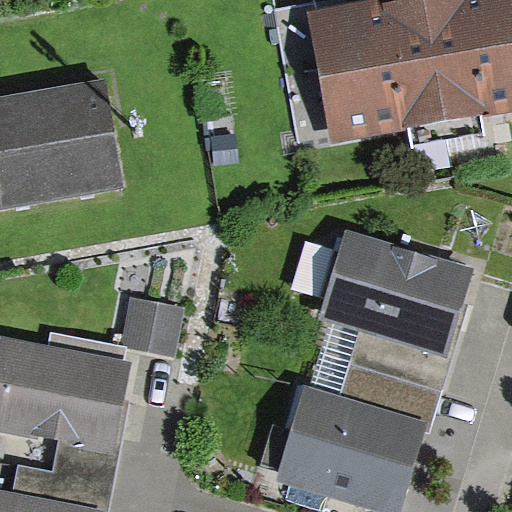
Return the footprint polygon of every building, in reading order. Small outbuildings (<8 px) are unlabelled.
[(511,0),(495,0),(325,35),(349,152),(511,118),(511,0)] [(108,100),(0,119),(0,224),(127,201),(108,100)] [(484,289),(352,249),(324,336),(457,377),(484,289)] [(191,328),(142,315),(131,355),(180,367),(191,328)] [(144,379),(14,352),(0,421),(0,452),(124,477),(144,379)] [(411,511),(431,448),(305,409),(277,499),(320,511),(411,511)]
